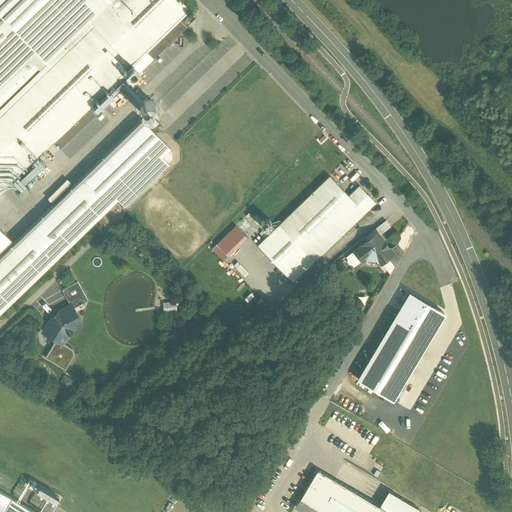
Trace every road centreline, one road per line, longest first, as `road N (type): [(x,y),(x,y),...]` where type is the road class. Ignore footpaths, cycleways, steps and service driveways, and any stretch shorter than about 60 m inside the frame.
road 1 (residential): [(212,0),(406,200),(422,228),(301,444)]
road 2 (secondary): [(291,0),(384,105),(440,195),(476,274),(511,409)]
